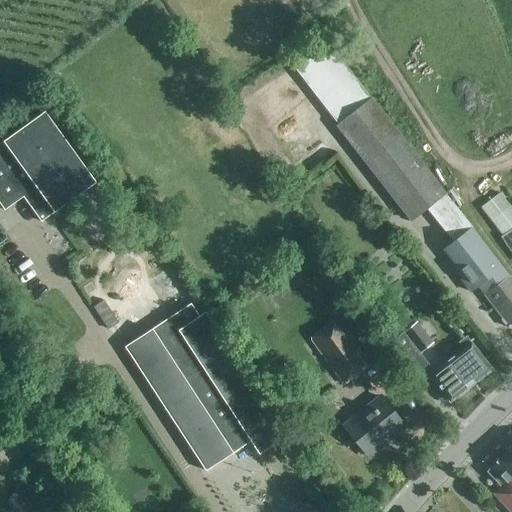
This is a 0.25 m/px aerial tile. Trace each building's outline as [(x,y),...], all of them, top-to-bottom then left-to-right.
[(410,221),(445,194),(371,99),(336,126),(410,221)] [(40,222),(95,183),(44,112),(0,143),(0,205),(4,211),(22,197),(40,222)] [(511,209),(499,193),(480,207),(492,223),(511,209)] [(511,227),(502,235),(498,238),(511,258),(511,227)] [(511,325),(511,280),(509,276),(472,228),(450,245),(462,262),(452,269),(470,292),(478,287),(484,295),(484,296),(502,319),(501,320),(507,328),(509,327),(509,328),(511,325)] [(119,314),(130,305),(120,292),(109,300),(119,314)] [(118,323),(103,300),(92,307),(107,330),(118,323)] [(258,455),(285,437),(205,313),(199,317),(190,304),(124,347),(205,471),(250,442),(258,455)] [(343,385),(370,365),(336,320),(310,339),(343,385)] [(415,323),(389,344),(405,364),(431,343),(415,323)] [(449,402),(491,370),(470,343),(429,375),(449,402)] [(269,368),(280,383),(296,371),(286,356),(269,368)] [(306,384),(293,394),(304,409),(317,399),(306,384)] [(367,457),(404,427),(380,397),(343,427),(367,457)] [(511,511),(511,447),(486,473),(498,486),(492,492),(511,511)] [(88,485),(76,470),(71,475),(72,477),(62,485),(70,495),(76,490),(79,493),(88,485)]
